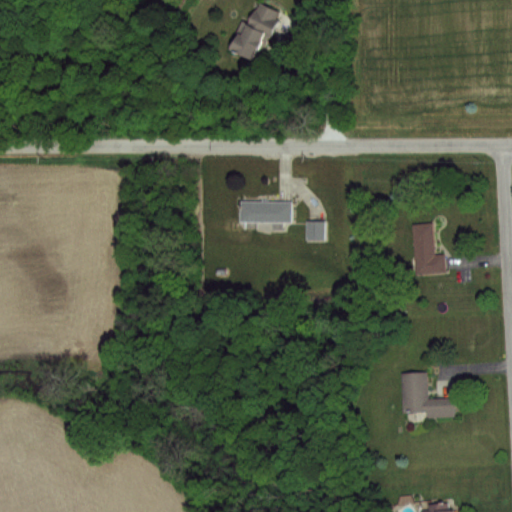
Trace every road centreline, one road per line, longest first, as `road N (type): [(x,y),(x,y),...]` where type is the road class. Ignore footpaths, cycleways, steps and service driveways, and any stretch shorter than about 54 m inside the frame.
road 1 (residential): [(511,140),(0,141)]
road 2 (residential): [(499,141),(511,373)]
